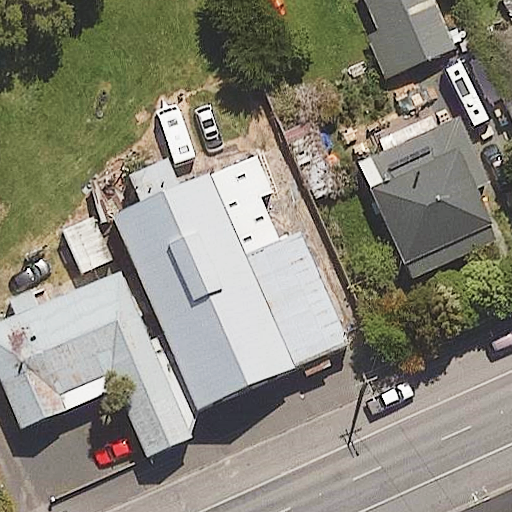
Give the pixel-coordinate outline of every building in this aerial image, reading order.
[(455,42),(435,0),(364,0),(378,29),(366,35),(385,74),(455,42)] [(511,18),(474,36),(511,120),(511,18)] [(378,177),(368,182),(409,273),(496,234),(473,181),(487,175),(458,112),(367,153),(378,177)] [(337,185),(305,121),(281,133),(313,197),(337,185)] [(111,219),(193,417),(346,355),(299,240),(277,248),(260,205),(270,201),(254,161),(177,192),(165,162),(126,178),(138,208),(111,219)] [(60,228),(82,275),(111,261),(90,214),(60,228)] [(197,433),(161,345),(149,350),(121,280),(0,328),(0,387),(20,437),(119,397),(146,464),(193,445),(189,436),(197,433)]
